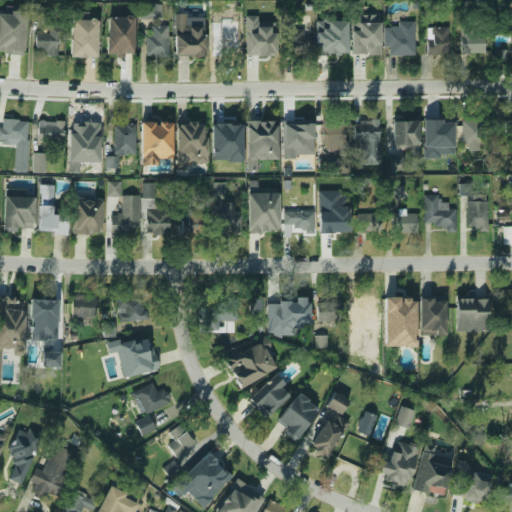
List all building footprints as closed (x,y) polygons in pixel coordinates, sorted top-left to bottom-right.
[(140,4),(140,19),(162,18),(162,4),(140,4)] [(99,20),(99,6),(83,6),(83,20),(99,20)] [(133,17),(106,17),(106,54),(133,54),(133,17)] [(222,27),(209,27),(209,55),(239,56),(239,21),(222,21),(222,27)] [(388,55),(414,55),(414,23),(388,23),(388,55)] [(354,55),(379,55),(379,24),(354,24),(354,55)] [(150,37),(145,37),(145,57),(167,57),(167,26),(150,26),(150,37)] [(446,28),(427,28),(427,55),(446,55),(446,28)] [(58,29),(34,29),(34,51),(58,51),(58,29)] [(190,29),(178,29),(178,57),(201,57),(201,35),(190,35),(190,29)] [(268,29),(248,29),(248,57),(268,57),(268,29)] [(304,29),(284,30),(285,55),(305,55),(304,29)] [(319,29),(319,54),(343,54),(343,29),(319,29)] [(458,29),(458,53),(484,53),(484,29),(458,29)] [(0,55),(20,55),(20,32),(0,32),(0,55)] [(69,55),(93,55),(93,32),(69,32),(69,55)] [(506,50),(495,50),(495,61),(506,62),(506,50)] [(310,119),(287,119),(287,139),(310,139),(310,119)] [(0,139),(26,140),(27,121),(1,120),(0,139)] [(36,121),(36,141),(63,141),(63,121),(36,121)] [(344,121),(321,121),(321,147),(344,147),(344,121)] [(378,121),(353,121),(353,144),(378,144),(378,121)] [(414,140),(414,121),(393,121),(393,140),(414,140)] [(484,146),(486,122),(464,121),(462,144),(484,146)] [(422,141),(453,141),(453,122),(422,122),(422,141)] [(167,123),(140,123),(140,145),(167,145),(167,123)] [(201,147),(201,123),(179,123),(179,147),(201,147)] [(216,143),(236,143),(236,123),(216,123),(216,143)] [(69,125),(69,144),(99,144),(99,125),(69,125)] [(113,155),(133,155),(133,125),(113,125),(113,155)] [(245,126),(245,144),(276,144),(276,126),(245,126)] [(31,173),(44,173),(44,153),(31,153),(31,173)] [(403,171),(404,155),(388,155),(388,170),(403,171)] [(118,156),(105,157),(106,168),(118,168),(118,156)] [(332,179),(316,179),(316,197),(332,197),(332,179)] [(226,183),(213,182),(213,194),(225,194),(226,183)] [(118,195),(117,183),(107,183),(108,196),(118,195)] [(153,183),(141,184),(142,199),(154,198),(153,183)] [(473,184),(458,184),(458,196),(473,196),(473,184)] [(66,215),(52,215),(52,185),(38,185),(38,233),(66,233),(66,215)] [(404,186),(391,186),(391,198),(404,198),(404,186)] [(108,216),(108,235),(137,235),(137,196),(121,196),(121,216),(108,216)] [(433,230),(453,230),(453,209),(447,209),(447,198),(423,198),(423,223),(433,223),(433,230)] [(480,201),(463,207),(472,229),(488,223),(480,201)] [(220,202),(220,231),(239,231),(239,212),(233,212),(233,202),(220,202)] [(7,231),(28,231),(28,205),(7,205),(7,231)] [(145,208),(145,232),(168,232),(168,208),(145,208)] [(188,220),(182,220),(182,234),(200,233),(199,208),(188,208),(188,220)] [(249,210),(249,231),(275,231),(275,214),(261,214),(261,210),(249,210)] [(313,211),(282,211),(282,236),(290,236),(290,231),(313,231),(313,211)] [(325,230),(347,229),(346,211),(324,212),(325,230)] [(98,234),(98,213),(73,213),(73,234),(98,234)] [(380,213),(359,214),(360,232),(380,232),(380,213)] [(390,214),(390,233),(416,233),(416,214),(390,214)] [(511,225),(503,226),(504,240),(511,240),(511,225)] [(144,318),(139,294),(115,299),(120,323),(144,318)] [(421,320),(445,320),(445,297),(421,297),(421,320)] [(0,325),(20,325),(20,298),(0,298),(0,325)] [(263,298),(249,299),(250,318),(263,317),(263,298)] [(384,347),(416,347),(416,299),(384,298),(384,347)] [(458,298),(458,321),(477,321),(477,298),(458,298)] [(94,299),(71,299),(71,318),(94,318),(94,299)] [(205,332),(219,331),(219,322),(239,321),(238,301),(204,303),(205,332)] [(373,301),(355,301),(355,330),(373,330),(373,301)] [(42,322),(42,331),(57,331),(57,302),(33,302),(33,322),(42,322)] [(263,302),(263,321),(299,321),(299,302),(263,302)] [(316,303),(316,324),(340,324),(340,303),(316,303)] [(349,355),(360,356),(360,332),(349,332),(349,355)] [(314,335),(315,348),(327,347),(327,335),(314,335)] [(125,352),(135,375),(154,366),(144,343),(125,352)] [(244,380),(261,374),(250,347),(233,354),(244,380)] [(60,368),(60,352),(42,352),(41,367),(60,368)] [(292,392),(275,374),(248,399),(265,417),(292,392)] [(169,401),(161,389),(156,393),(149,383),(133,394),(147,415),(169,401)] [(346,422),(339,418),(348,401),(332,393),(325,407),(330,410),(310,448),(327,457),(346,422)] [(273,421),(286,434),(308,413),(294,399),(273,421)] [(414,411),(400,406),(394,424),(408,429),(414,411)] [(141,435),(152,430),(146,418),(135,423),(141,435)] [(173,442),(168,444),(176,462),(197,452),(183,424),(168,431),(173,442)] [(17,429),(7,455),(16,458),(8,480),(22,485),(41,434),(29,429),(27,433),(17,429)] [(363,468),(371,454),(347,440),(339,454),(363,468)] [(75,453),(55,445),(45,472),(35,468),(30,482),(34,483),(31,491),(47,497),(48,493),(59,497),(75,453)] [(211,478),(209,468),(219,466),(216,452),(195,455),(200,489),(218,487),(216,477),(211,478)] [(404,478),(408,457),(381,452),(377,472),(404,478)] [(429,462),(431,456),(420,454),(411,489),(442,496),(449,467),(429,462)] [(0,458),(0,477),(19,484),(26,464),(1,455),(0,458)] [(457,498),(480,502),(485,476),(461,473),(457,498)] [(508,495),(508,473),(497,473),(497,495),(508,495)] [(239,511),(253,502),(235,478),(217,491),(233,511),(239,511)] [(511,503),(511,478),(510,478),(509,495),(502,495),(502,503),(511,503)] [(95,511),(131,511),(135,501),(104,489),(95,511)] [(81,511),(87,499),(68,491),(59,511),(81,511)] [(289,511),(268,502),(263,511),(289,511)]
